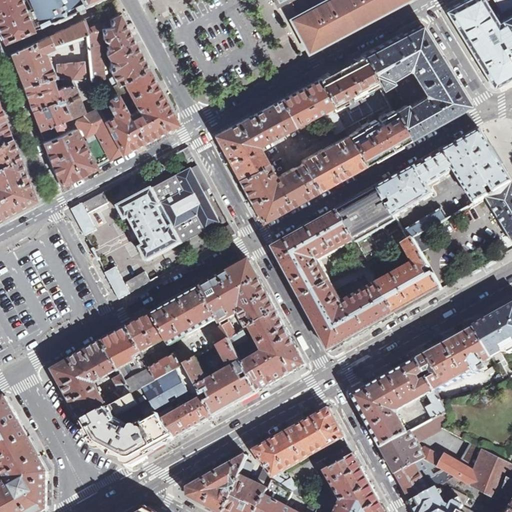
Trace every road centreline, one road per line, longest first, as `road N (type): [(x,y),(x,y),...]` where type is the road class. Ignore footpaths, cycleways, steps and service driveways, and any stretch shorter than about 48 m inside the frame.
road 1 (residential): [(255,241),(491,104)]
road 2 (residential): [(428,4),(195,125)]
road 3 (unclassified): [(130,490),(328,380)]
road 4 (unclassified): [(328,380),(511,278)]
road 5 (residential): [(195,125),(53,205)]
road 6 (residential): [(113,320),(255,241)]
road 7 (residential): [(328,380),(255,241)]
road 8 (residential): [(402,511),(328,380)]
road 9 (residential): [(195,125),(129,0)]
road 10 (residential): [(255,241),(195,125)]
road 11 (residential): [(113,320),(53,205)]
